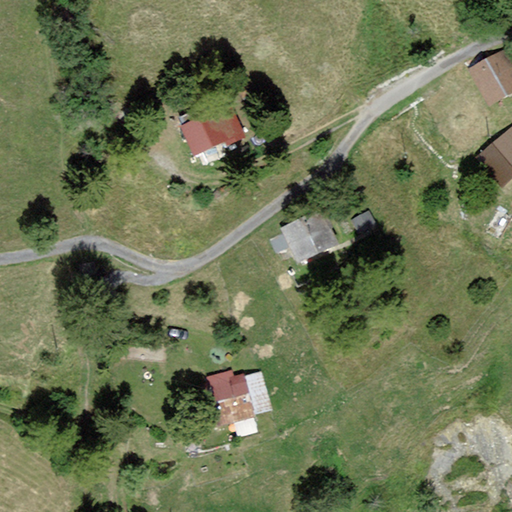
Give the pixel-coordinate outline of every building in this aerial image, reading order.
[(507,95),(490,58),(458,72),(474,109),(507,95)] [(231,144),(218,113),(168,133),(181,165),(231,144)] [(511,170),(511,123),(465,160),(488,189),(511,170)] [(324,251),(307,217),(268,235),(284,270),(324,251)] [(259,420),(251,376),(222,381),(221,374),(194,379),(195,384),(186,385),(193,431),(259,420)]
